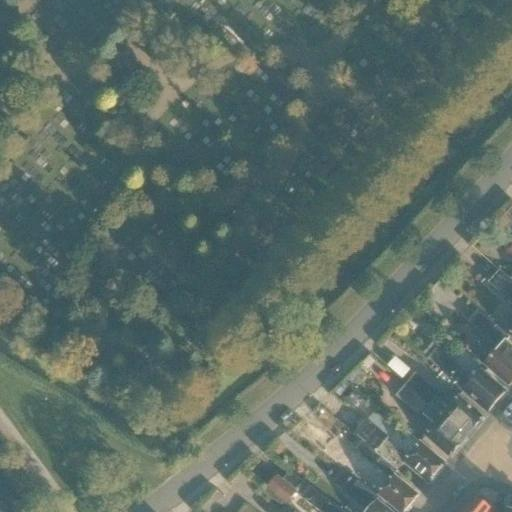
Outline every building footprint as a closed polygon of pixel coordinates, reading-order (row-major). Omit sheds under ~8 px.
[(511,280),(500,270),(489,282),(511,302),(511,331),(509,334),(511,336),(511,280)] [(510,388),(511,385),(511,349),(511,345),(505,339),(508,336),(495,324),(479,310),(469,321),(497,346),(483,363),(509,386),(509,387),(510,388)] [(440,346),(430,337),(418,350),(429,359),(437,349),(440,346)] [(471,383),(459,373),(462,370),(437,349),(427,361),(489,413),(489,414),(490,415),(491,412),(496,405),(499,405),(504,399),(504,396),(505,395),(507,395),(507,393),(505,393),(480,372),(471,383)] [(415,376),(399,362),(391,371),(406,384),(406,385),(423,400),(422,401),(429,407),(430,406),(469,440),(486,420),(483,418),(459,398),(452,406),(416,373),(415,376)] [(335,394),(352,409),(363,397),(346,382),(335,394)] [(429,407),(422,401),(423,400),(406,385),(396,397),(417,415),(419,412),(435,426),(426,437),(450,457),(450,458),(452,460),(469,440),(430,406),(429,407)] [(408,459),(399,451),(387,441),(389,439),(366,420),(353,436),(362,443),(364,442),(398,471),(405,463),(429,483),(436,475),(439,476),(444,469),(443,466),(445,464),(421,444),(408,459)] [(391,480),(378,495),(398,511),(409,511),(412,508),(412,505),(419,496),(395,475),(398,471),(364,442),(362,443),(356,451),(391,480)] [(4,467),(0,470),(0,511),(26,511),(28,509),(30,506),(30,504),(30,501),(28,499),(4,467)] [(298,492),(283,480),(277,475),(266,489),(287,505),(298,492)] [(355,483),(345,475),(336,485),(347,494),(355,483)] [(392,511),(378,500),(379,498),(358,482),(347,495),(368,511),(392,511)] [(343,511),(337,507),(310,487),(302,499),(320,511),(343,511)] [(493,511),(486,506),(486,502),(480,497),(477,498),(474,496),(461,511),(493,511)]
